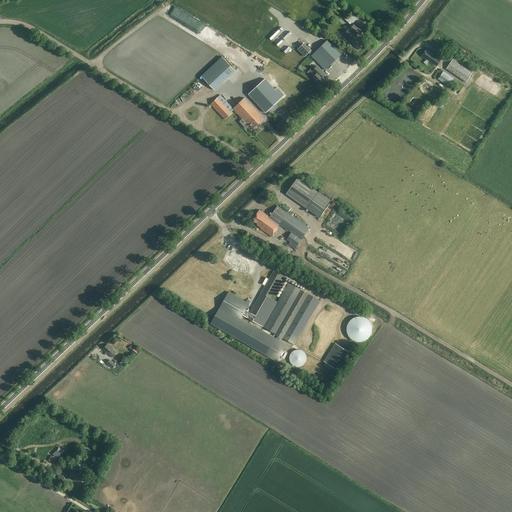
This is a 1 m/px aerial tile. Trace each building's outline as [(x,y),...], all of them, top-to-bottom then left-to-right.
[(351,25),(357,19),(352,13),(346,20),(351,25)] [(358,50),(364,44),(356,35),(361,30),(355,24),(344,35),(358,50)] [(269,41),(281,29),(279,27),(267,39),(269,41)] [(325,71),(330,66),(341,55),(327,41),(311,56),(325,71)] [(422,56),(423,57),(437,66),(441,60),(426,50),(422,56)] [(223,58),(218,62),(202,77),(215,91),(236,72),(223,58)] [(466,83),(472,73),(453,59),(446,69),(466,83)] [(320,86),(325,80),(322,77),(325,75),(317,66),(312,71),(316,74),(312,78),(314,81),(315,81),(320,86)] [(448,86),(454,78),(444,71),(438,79),(448,86)] [(263,81),(248,94),(259,105),(266,113),(280,99),(282,98),(284,96),(277,88),(275,90),(265,79),(263,81)] [(233,109),(220,95),(210,104),(225,120),(235,111),(249,127),(251,126),(253,129),(264,119),(244,98),(233,109)] [(306,209),(318,191),(298,177),(286,194),(306,209)] [(318,191),(306,209),(319,217),(331,200),(318,191)] [(260,210),(252,220),(258,224),(257,225),(261,228),(260,229),(271,237),(280,225),(287,230),(291,233),(289,237),(287,240),(291,242),(289,245),(295,249),(296,247),(309,229),(298,221),(298,220),(287,213),(278,206),(275,209),(270,217),(260,210)] [(327,222),(338,229),(340,224),(339,223),(339,222),(338,221),(339,219),(342,221),(344,219),(340,216),(337,221),(334,219),(336,214),(333,213),(327,222)] [(319,228),(326,234),(328,231),(321,225),(319,228)] [(310,249),(306,253),(317,263),(321,258),(310,249)] [(227,265),(244,274),(249,266),(231,256),(227,265)] [(211,281),(193,271),(190,277),(194,279),(192,282),(201,287),(202,286),(207,288),(211,281)] [(273,271),(247,318),(256,323),(263,327),(277,303),(270,299),(283,277),(273,271)] [(277,303),(263,327),(295,345),(320,300),(289,283),(277,303)] [(277,362),(287,345),(241,319),(250,304),(229,292),(210,324),(277,362)] [(355,341),(358,342),(362,342),(365,341),(368,339),(371,336),(372,333),(373,329),(372,326),(371,322),(368,319),(365,317),(361,316),(357,316),(354,318),(351,320),(348,323),(347,326),(347,330),(347,333),(349,336),(351,339),(355,341)] [(324,361),(328,364),(337,370),(349,352),(335,343),(324,361)] [(112,358),(116,352),(107,344),(102,349),(112,358)] [(307,359),(305,353),(301,350),(296,350),(291,353),(290,358),(291,363),(295,367),(301,367),(305,364),(307,359)] [(112,369),(115,366),(109,360),(106,363),(112,369)] [(48,461),(53,464),(57,458),(61,455),(57,450),(52,454),(54,456),(51,456),(48,461)] [(78,472),(78,473),(78,474),(80,475),(80,473),(83,475),(87,468),(79,463),(75,470),(78,472)] [(81,485),(85,479),(80,475),(78,474),(78,473),(74,470),(69,477),(81,485)]
